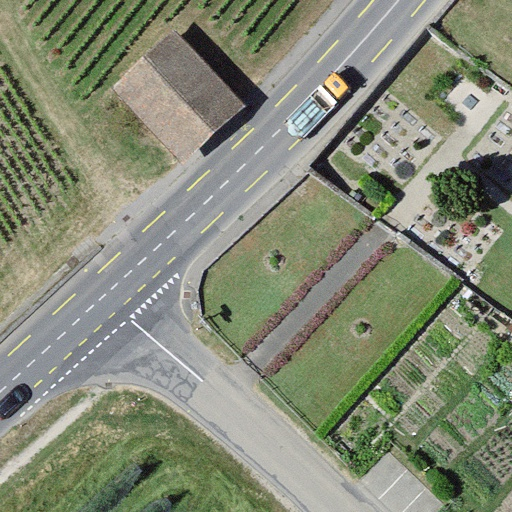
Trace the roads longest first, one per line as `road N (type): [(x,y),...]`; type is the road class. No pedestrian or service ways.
road 1 (secondary): [(110,295),(327,83),(400,0)]
road 2 (tertiary): [(110,295),(335,511)]
road 3 (secondary): [(0,396),(110,295)]
